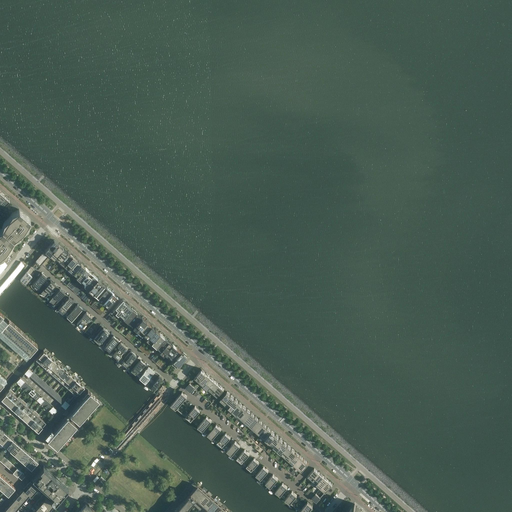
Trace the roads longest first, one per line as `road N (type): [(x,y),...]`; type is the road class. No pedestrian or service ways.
road 1 (tertiary): [(202,350),(53,218)]
road 2 (residential): [(174,383),(41,267)]
road 3 (tertiary): [(321,454),(202,350)]
road 4 (residential): [(292,487),(174,382)]
